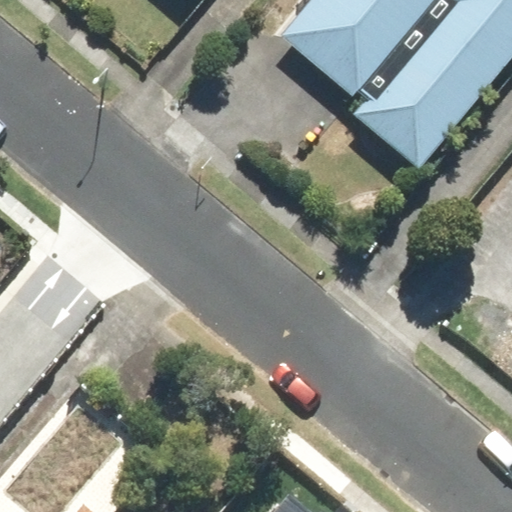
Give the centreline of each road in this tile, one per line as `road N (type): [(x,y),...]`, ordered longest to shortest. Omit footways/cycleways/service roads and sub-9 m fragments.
road 1 (residential): [(124,191),(508,511)]
road 2 (residential): [(124,191),(0,345)]
road 3 (residential): [(0,82),(124,191)]
